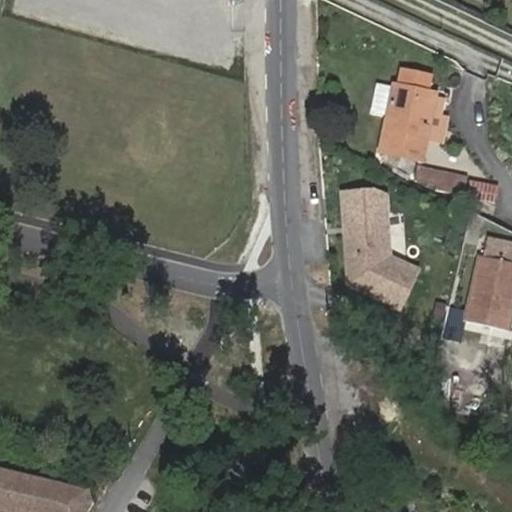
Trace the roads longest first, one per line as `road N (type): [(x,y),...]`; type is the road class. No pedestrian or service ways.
road 1 (residential): [(295,304),(281,0)]
road 2 (residential): [(0,234),(208,290),(295,304)]
road 3 (residential): [(328,511),(295,304)]
road 4 (unknown): [(363,0),(511,66)]
